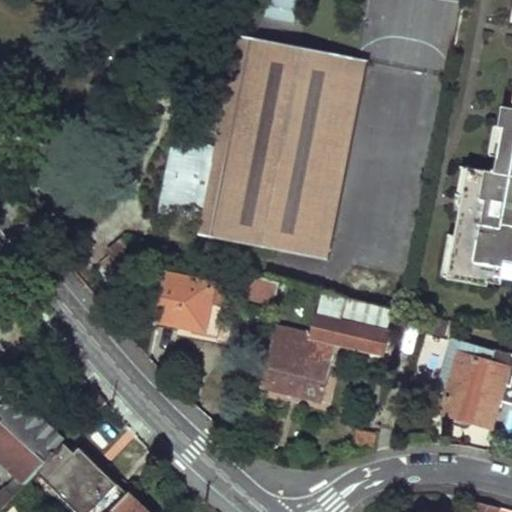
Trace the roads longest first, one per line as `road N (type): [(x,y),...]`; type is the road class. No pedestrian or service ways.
road 1 (secondary): [(15,246),(122,375),(265,511)]
road 2 (residential): [(320,511),(353,484),(415,469),(511,482)]
